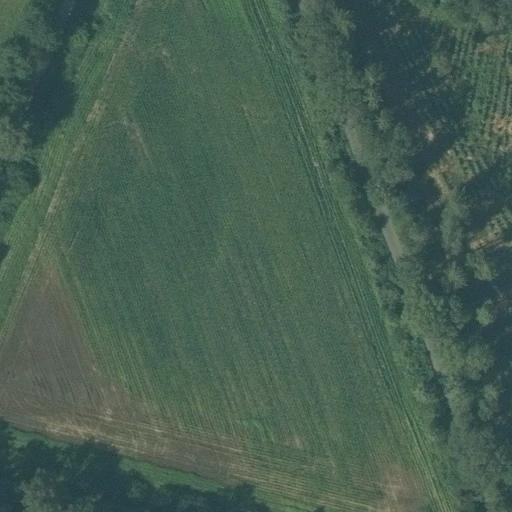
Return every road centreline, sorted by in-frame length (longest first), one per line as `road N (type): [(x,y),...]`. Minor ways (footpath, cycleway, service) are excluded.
road 1 (unclassified): [(503,511),(303,0)]
road 2 (unclassified): [(0,165),(70,0)]
